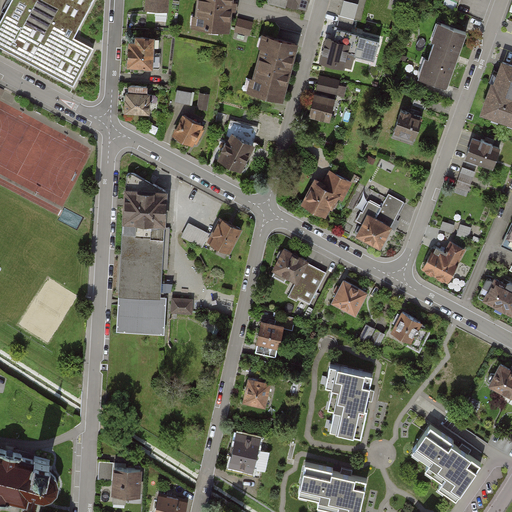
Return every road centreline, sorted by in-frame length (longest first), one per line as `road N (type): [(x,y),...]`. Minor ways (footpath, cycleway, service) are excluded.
road 1 (residential): [(197,511),(267,211)]
road 2 (residential): [(110,127),(93,424)]
road 3 (residential): [(399,276),(503,0)]
road 4 (residential): [(267,211),(323,0)]
road 5 (residential): [(267,211),(110,127)]
road 6 (residential): [(399,276),(267,211)]
road 7 (residential): [(511,340),(399,276)]
road 8 (residential): [(117,0),(110,127)]
road 9 (residential): [(110,127),(0,68)]
